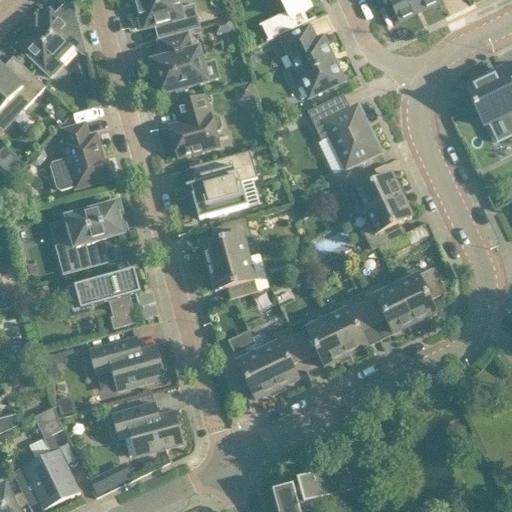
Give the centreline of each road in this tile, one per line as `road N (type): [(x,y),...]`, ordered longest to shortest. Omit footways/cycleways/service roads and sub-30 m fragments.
road 1 (residential): [(233,456),(444,364),(472,340),(486,282),(420,134),(424,80)]
road 2 (residential): [(233,456),(108,0)]
road 3 (residential): [(121,511),(233,456)]
